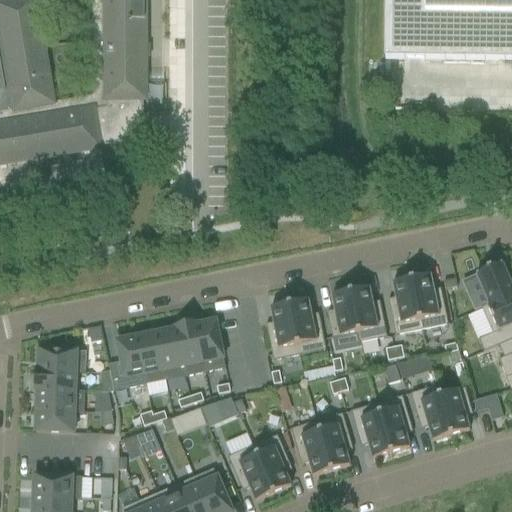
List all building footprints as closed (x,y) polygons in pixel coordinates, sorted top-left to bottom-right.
[(0,0),(0,167),(101,151),(101,148),(143,141),(143,102),(146,102),(145,0),(0,0)] [(511,0),(385,0),(384,61),(511,62),(511,0)] [(148,66),(148,90),(157,90),(157,66),(148,66)] [(511,290),(501,266),(476,277),(489,307),(486,308),(487,309),(511,298),(511,290)] [(448,327),(440,291),(433,293),(430,278),(411,282),(422,332),(448,327)] [(455,281),(443,283),(445,292),(457,289),(455,281)] [(422,332),(411,282),(392,286),(395,300),(388,302),(395,338),(422,332)] [(369,291),(350,295),(358,335),(357,335),(359,345),(386,340),(379,304),(372,305),(369,291)] [(358,335),(350,295),(331,298),(334,313),(327,314),(332,341),(357,335),(358,335)] [(492,336),(479,342),(484,354),(498,348),(511,341),(511,298),(487,309),(486,308),(481,310),(492,336)] [(325,352),(318,316),(311,318),(308,303),(289,307),(299,357),(325,352)] [(299,357),(289,307),(270,311),(273,325),(266,327),(273,363),(299,357)] [(225,371),(216,324),(196,328),(196,326),(195,326),(205,375),(225,371)] [(185,379),(205,375),(195,326),(175,330),(185,379)] [(90,345),(102,343),(99,329),(88,331),(90,345)] [(175,330),(174,331),(175,332),(156,336),(165,383),(185,379),(175,330)] [(165,383),(156,336),(136,340),(146,387),(165,383)] [(120,364),(107,367),(109,374),(113,394),(125,391),(146,387),(136,340),(116,344),(120,364)] [(511,341),(498,348),(504,360),(499,362),(507,380),(511,377),(511,341)] [(455,346),(444,349),(446,356),(457,354),(455,346)] [(85,375),(86,354),(66,354),(66,349),(49,348),(49,353),(38,353),(37,373),(36,373),(35,373),(76,375),(85,375)] [(403,360),(401,348),(393,350),(396,362),(403,360)] [(393,350),(385,352),(388,363),(396,362),(393,350)] [(340,361),(332,363),(334,374),(342,373),(340,361)] [(409,364),(397,366),(402,382),(413,378),(409,364)] [(465,377),(462,365),(454,368),(457,379),(465,377)] [(395,368),(384,371),(388,387),(399,383),(395,368)] [(333,369),(320,372),(321,381),(335,379),(333,369)] [(35,393),(85,395),(85,394),(75,394),(76,375),(35,373),(35,393)] [(108,374),(98,376),(103,396),(113,394),(108,374)] [(279,374),(271,375),(273,387),(281,385),(279,374)] [(344,381),(337,384),(340,395),(348,393),(344,381)] [(337,384),(329,386),(333,397),(340,395),(337,384)] [(228,387),(216,389),(218,397),(230,395),(228,387)] [(439,398),(436,389),(410,396),(421,432),(428,429),(432,444),(451,438),(439,398)] [(274,393),(277,401),(278,404),(279,407),(289,404),(288,401),(287,399),(284,390),(282,390),(274,393)] [(472,417),(465,391),(439,398),(451,438),(469,433),(465,419),(472,417)] [(84,415),(85,395),(35,393),(35,394),(36,394),(36,414),(84,415)] [(203,403),(201,396),(189,399),(192,407),(203,403)] [(496,397),(473,404),(476,416),(488,412),(491,423),(503,420),(496,397)] [(189,399),(178,403),(180,411),(192,407),(189,399)] [(412,434),(402,399),(376,406),(391,456),(409,450),(405,436),(412,434)] [(231,401),(200,411),(205,426),(206,428),(208,432),(238,418),(238,417),(233,406),(231,401)] [(242,402),(233,406),(238,417),(246,414),(242,402)] [(391,456),(376,406),(351,414),(361,449),(368,447),(372,461),(391,456)] [(200,411),(189,416),(194,430),(205,426),(200,411)] [(35,434),(73,436),(74,416),(84,416),(84,415),(36,414),(35,434)] [(111,414),(100,416),(102,428),(113,426),(111,414)] [(151,414),(140,418),(143,429),(155,426),(152,418),(151,414)] [(166,422),(164,414),(152,418),(155,426),(166,422)] [(352,452),(342,416),(316,424),(331,474),(349,468),(345,454),(352,452)] [(170,421),(162,424),(166,435),(174,433),(170,421)] [(331,474),(316,424),(291,431),(301,467),(308,465),(312,479),(331,474)] [(145,435),(134,439),(136,447),(148,443),(145,435)] [(277,438),(252,449),(256,458),(273,496),(291,488),(285,475),(292,472),(281,447),(277,438)] [(134,439),(122,443),(125,451),(136,447),(134,439)] [(252,449),(228,460),(232,469),(243,493),(250,490),(255,504),(273,496),(256,458),(252,449)] [(118,460),(118,473),(126,473),(127,460),(118,460)] [(213,471),(193,480),(197,489),(207,511),(231,511),(217,480),(213,471)] [(82,480),(33,478),(32,499),(81,501),(82,480)] [(193,480),(175,488),(179,497),(185,511),(207,511),(197,489),(193,480)] [(100,501),(111,502),(111,489),(107,489),(104,488),(100,488),(100,501)] [(175,488),(157,496),(160,505),(163,511),(185,511),(179,497),(175,488)] [(157,496),(138,504),(141,511),(163,511),(160,505),(157,496)] [(31,511),(70,511),(71,501),(81,502),(81,501),(32,499),(31,511)] [(102,502),(101,511),(109,511),(110,502),(102,502)]
